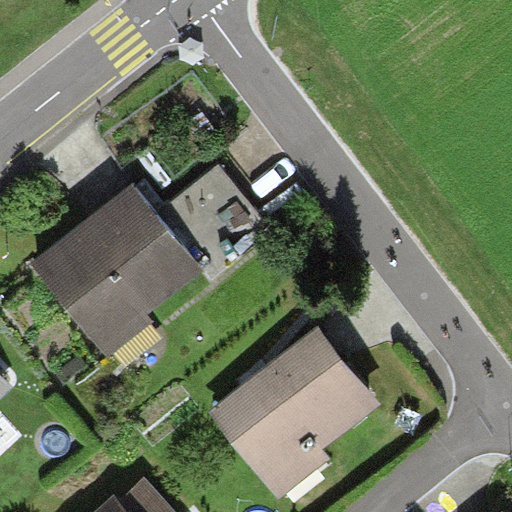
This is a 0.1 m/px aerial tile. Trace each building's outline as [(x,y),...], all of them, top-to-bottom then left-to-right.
[(151,217),(192,271),(253,223),(212,170),(151,217)] [(131,192),(32,268),(94,347),(192,271),(151,217),(131,192)] [(321,308),(208,397),(283,491),(334,451),(327,442),(389,393),(321,308)] [(0,367),(0,396),(15,384),(0,367)] [(124,492),(142,511),(179,511),(145,474),(124,492)] [(115,483),(83,511),(142,511),(124,492),(115,483)]
